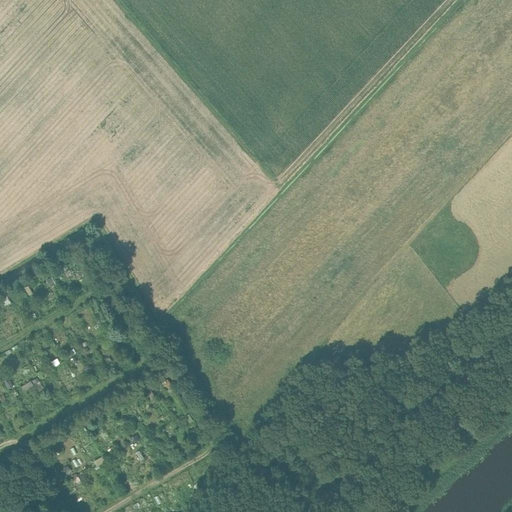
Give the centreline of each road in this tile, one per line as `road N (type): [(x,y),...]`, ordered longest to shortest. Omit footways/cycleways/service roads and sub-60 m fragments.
road 1 (unclassified): [(307,511),(511,330)]
road 2 (track): [(454,0),(285,181)]
road 3 (track): [(0,448),(140,366)]
